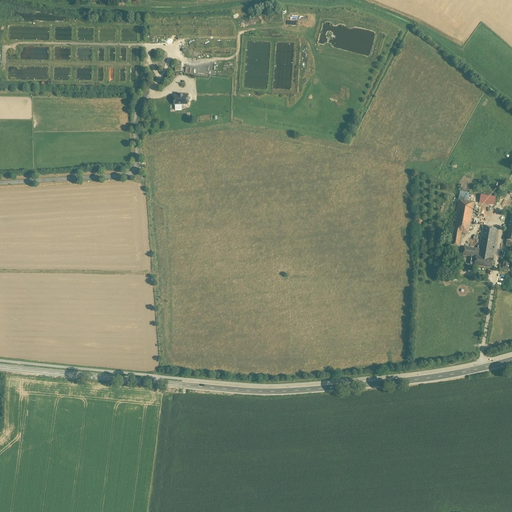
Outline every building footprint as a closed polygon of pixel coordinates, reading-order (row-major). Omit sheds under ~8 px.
[(187,95),(173,96),(174,105),(188,105),(187,95)] [(460,192),(459,201),(468,202),(469,194),(460,192)] [(453,232),(462,234),(469,235),(474,204),(471,203),(471,204),(467,204),(468,202),(459,201),(453,232)] [(498,231),(483,229),(480,250),(479,253),(489,255),(489,254),(494,254),(498,231)] [(480,250),(465,248),(464,257),(472,258),(476,259),(476,257),(478,258),(479,253),(480,250)] [(489,255),(479,253),(478,258),(476,257),(476,259),(472,258),(471,266),(493,270),(495,260),(493,260),(494,254),(489,254),(489,255)]
